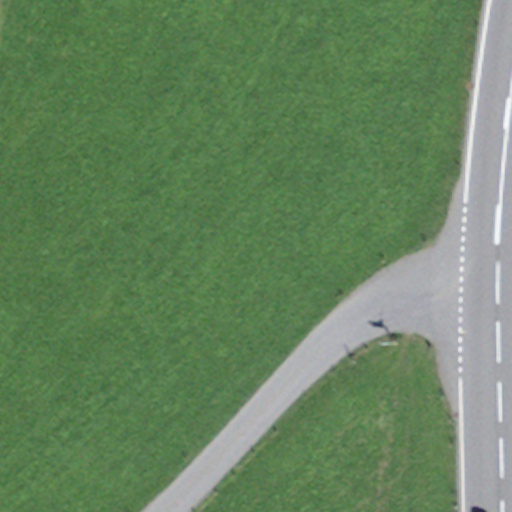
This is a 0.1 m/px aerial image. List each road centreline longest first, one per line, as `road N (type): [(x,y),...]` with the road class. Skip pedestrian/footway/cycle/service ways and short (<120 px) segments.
road 1 (unclassified): [(159,511),(375,310),(412,292),(495,281)]
road 2 (secondary): [(495,281),(497,511)]
road 3 (secondary): [(511,133),(495,281)]
